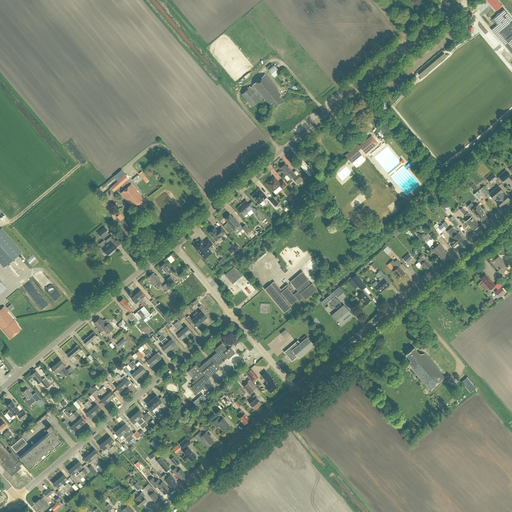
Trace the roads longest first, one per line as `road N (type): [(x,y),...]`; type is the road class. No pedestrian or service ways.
road 1 (unclassified): [(171,244),(459,0)]
road 2 (tertiary): [(297,390),(511,208)]
road 3 (residential): [(17,496),(230,313)]
road 4 (unclassified): [(0,390),(171,244)]
road 5 (tertiary): [(155,511),(297,390)]
